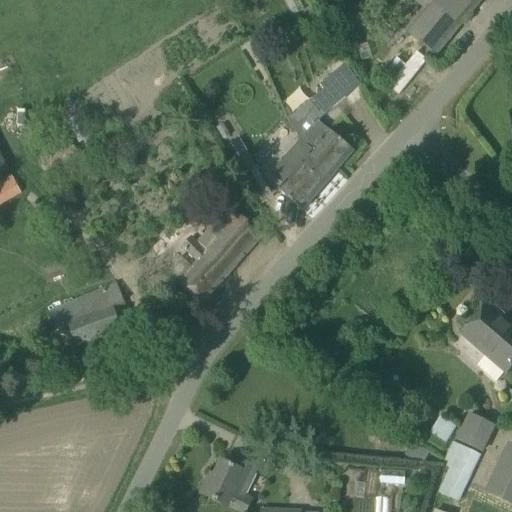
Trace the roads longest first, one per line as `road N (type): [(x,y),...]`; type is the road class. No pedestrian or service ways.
road 1 (unclassified): [(113,511),(188,361),(300,227),(404,125)]
road 2 (unclassified): [(404,125),(511,9)]
road 3 (unclassified): [(511,219),(404,125)]
